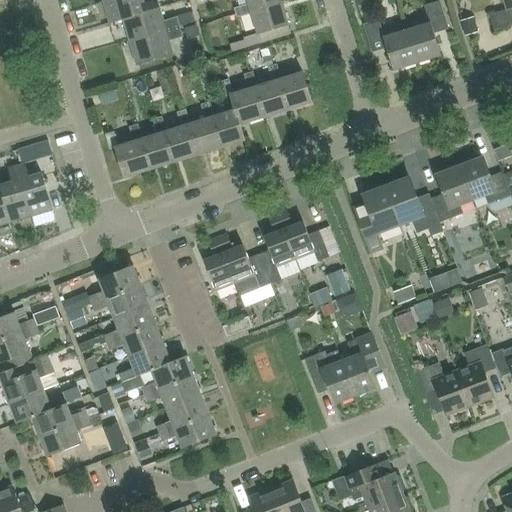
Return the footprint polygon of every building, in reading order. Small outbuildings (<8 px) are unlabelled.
[(110,23),(124,19),(160,8),(157,0),(154,0),(144,3),(143,0),(109,0),(104,2),(110,23)] [(247,0),(249,4),(250,10),(280,1),(279,0),(247,0)] [(511,0),(502,0),(506,10),(488,15),(493,31),(511,25),(511,0)] [(287,26),(280,1),(250,10),(249,4),(234,9),(237,18),(252,14),(258,35),(287,26)] [(430,24),(406,31),(416,63),(441,55),(434,34),(448,30),(439,1),(424,6),(430,24)] [(124,19),(132,44),(181,29),(177,17),(164,21),(160,8),(124,19)] [(460,21),(464,37),(477,33),(474,17),(460,21)] [(393,70),(416,63),(406,31),(385,38),(379,20),(363,25),(372,53),(386,49),(393,70)] [(183,37),(181,29),(132,44),(138,65),(174,54),(170,41),(183,37)] [(6,44),(9,55),(20,51),(16,41),(6,44)] [(277,65),(268,67),(273,82),(277,81),(287,111),(311,103),(302,73),(281,79),(277,65)] [(253,72),(244,75),(249,90),(253,88),(263,118),(287,111),(277,81),(273,82),(258,87),(253,72)] [(230,80),(220,83),(225,97),(230,96),(235,111),(234,111),(239,126),(241,125),(263,118),(253,88),(249,90),(234,94),(230,80)] [(209,102),(201,105),(206,120),(210,118),(219,148),(245,140),(241,125),(239,126),(234,111),(214,117),(209,102)] [(176,113),(181,128),(186,126),(196,155),(219,148),(210,118),(206,120),(191,125),(185,110),(176,113)] [(158,135),(162,133),(172,163),(196,155),(186,126),(181,128),(166,133),(161,117),(153,120),(158,135)] [(138,124),(128,127),(133,142),(138,141),(148,170),(172,163),(162,133),(158,135),(143,140),(138,124)] [(113,132),(105,135),(109,150),(114,148),(123,178),(148,170),(138,141),(133,142),(118,147),(113,132)] [(511,143),(508,145),(493,150),(497,162),(511,156),(511,143)] [(25,163),(24,164),(24,163),(27,162),(23,148),(13,152),(17,166),(31,215),(53,209),(42,174),(29,178),(25,163)] [(480,158),(458,166),(471,201),(483,196),(486,204),(509,196),(500,172),(487,177),(480,158)] [(13,182),(0,186),(0,187),(10,221),(31,215),(17,166),(8,168),(13,182)] [(441,195),(429,199),(438,223),(461,214),(458,205),(471,201),(458,166),(434,175),(441,195)] [(406,178),(384,186),(398,224),(421,215),(429,236),(441,232),(438,223),(429,199),(416,204),(406,178)] [(369,254),(381,249),(375,233),(398,224),(384,186),(360,195),(371,222),(359,226),(369,254)] [(0,224),(10,221),(0,187),(0,224)] [(286,210),(277,214),(295,259),(314,251),(317,260),(328,256),(318,230),(307,235),(302,221),(292,225),(286,210)] [(270,283),(281,279),(281,280),(300,273),(294,259),(295,259),(277,214),(267,218),(273,232),(263,236),(268,250),(259,254),(270,283)] [(226,234),(216,237),(235,282),(234,283),(240,297),(260,289),(259,287),(270,283),(259,254),(247,258),(242,245),(232,249),(226,234)] [(216,290),(234,283),(235,282),(216,237),(206,241),(212,256),(204,260),(216,290)] [(89,296),(92,304),(140,285),(132,265),(99,278),(103,290),(89,296)] [(335,297),(350,291),(342,270),(327,276),(335,297)] [(456,271),(430,280),(435,293),(460,283),(456,271)] [(511,274),(503,278),(508,292),(511,291),(511,274)] [(140,285),(92,304),(95,311),(109,306),(114,318),(148,304),(140,285)] [(393,293),(398,305),(411,301),(406,289),(393,293)] [(468,294),(475,311),(489,305),(482,289),(468,294)] [(448,299),(433,305),(438,320),(454,314),(448,299)] [(66,314),(81,308),(78,300),(62,306),(66,314)] [(324,317),(336,313),(332,303),(321,307),(324,317)] [(104,336),(107,343),(156,323),(148,304),(114,318),(119,330),(104,336)] [(0,318),(0,340),(35,327),(32,319),(19,325),(14,313),(0,318)] [(393,319),(400,337),(418,330),(411,313),(393,319)] [(226,338),(253,328),(248,317),(222,327),(226,338)] [(125,344),(130,356),(163,343),(156,323),(107,343),(110,350),(125,344)] [(0,363),(3,362),(7,371),(33,361),(25,340),(38,335),(35,327),(0,340),(0,363)] [(347,342),(353,357),(341,362),(354,395),(374,387),(369,374),(385,368),(371,334),(347,342)] [(81,354),(95,348),(91,341),(78,346),(81,354)] [(123,382),(151,371),(151,370),(171,362),(163,343),(130,356),(134,368),(120,374),(123,382)] [(469,368),(455,373),(467,407),(491,398),(482,375),(494,371),(484,346),(463,354),(469,368)] [(511,374),(511,347),(503,351),(502,349),(491,354),(500,376),(511,372),(511,374)] [(318,394),(328,390),(333,404),(354,395),(341,362),(321,370),(316,355),(305,360),(318,394)] [(2,384),(10,404),(44,390),(40,379),(53,373),(46,356),(33,361),(7,371),(10,381),(2,384)] [(143,388),(146,395),(194,376),(186,356),(171,362),(151,370),(151,371),(156,383),(143,388)] [(92,381),(106,376),(101,363),(87,368),(92,381)] [(445,415),(467,407),(455,373),(443,377),(438,364),(417,372),(426,395),(436,391),(445,415)] [(162,397),(166,409),(202,395),(194,376),(146,395),(149,403),(162,397)] [(18,423),(32,418),(32,417),(65,405),(65,404),(62,397),(49,402),(44,390),(10,404),(18,423)] [(158,426),(160,433),(209,413),(202,395),(166,409),(171,420),(158,426)] [(32,418),(40,437),(98,414),(96,409),(92,408),(86,411),(85,408),(70,413),(66,404),(65,404),(65,405),(32,417),(32,418)] [(135,421),(130,408),(121,412),(126,425),(135,421)] [(217,434),(209,413),(160,433),(164,441),(177,435),(182,448),(217,434)] [(77,431),(92,425),(101,421),(98,414),(40,437),(48,457),(82,443),(77,431)] [(140,459),(152,455),(147,443),(135,447),(140,459)] [(364,497),(368,508),(403,494),(402,493),(405,490),(400,477),(395,476),(394,472),(370,481),(365,468),(344,476),(349,489),(353,501),(364,497)] [(291,483),(270,491),(278,511),(314,511),(310,499),(299,504),(291,483)] [(13,487),(0,491),(0,511),(35,511),(29,496),(18,500),(13,487)] [(278,511),(270,491),(250,499),(254,511),(278,511)] [(404,498),(403,494),(368,508),(369,511),(412,511),(413,511),(409,497),(404,498)] [(507,511),(511,511),(511,495),(502,499),(507,511)]
